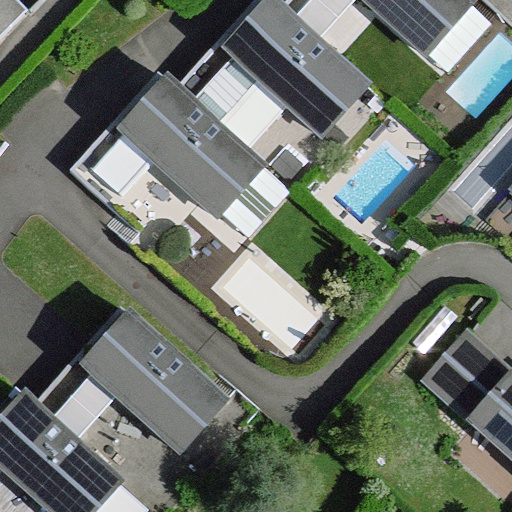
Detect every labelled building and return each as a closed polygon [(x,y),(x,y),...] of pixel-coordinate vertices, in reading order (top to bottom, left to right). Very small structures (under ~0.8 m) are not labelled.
[(337,61),(282,12),(268,0),(262,0),(235,31),(245,39),(230,56),(278,99),(325,140),(370,90),(337,61)] [(378,12),(364,0),(292,0),(282,12),(337,61),(378,12)] [(364,0),(378,12),(447,75),(492,24),(465,0),(364,0)] [(511,0),(483,0),(511,25),(511,0)] [(278,99),(230,56),(220,45),(178,93),(237,144),(278,99)] [(237,144),(178,93),(160,77),(131,111),(140,118),(125,136),(183,188),(239,237),(284,186),(237,144)] [(183,188),(125,136),(115,127),(72,175),(141,236),(183,188)] [(511,195),(488,223),(511,244),(511,195)] [(124,310),(94,344),(102,353),(88,370),(155,429),(182,454),(228,404),(124,310)] [(475,425),(511,381),(511,374),(472,338),(430,384),(475,425)] [(37,408),(113,476),(155,429),(88,370),(78,361),(37,408)] [(511,381),(475,425),(511,457),(511,381)] [(0,465),(30,492),(11,511),(50,511),(97,511),(122,484),(113,476),(37,408),(19,392),(0,412),(0,465)] [(0,511),(11,511),(30,492),(0,465),(0,511)]
